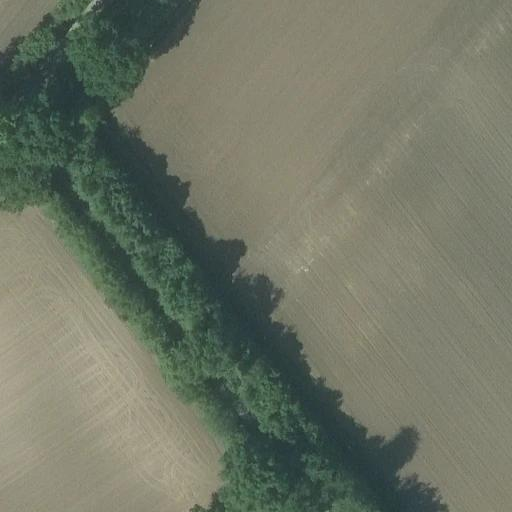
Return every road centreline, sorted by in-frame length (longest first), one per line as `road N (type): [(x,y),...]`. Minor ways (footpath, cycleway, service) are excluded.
road 1 (unclassified): [(8,107),(320,511)]
road 2 (unclassified): [(8,107),(97,0)]
